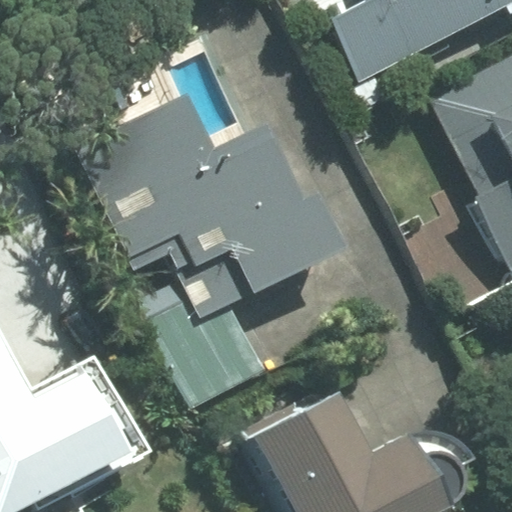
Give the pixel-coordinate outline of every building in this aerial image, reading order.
[(360,0),(319,22),(351,83),(509,0),(360,0)] [(461,202),(499,275),(511,267),(511,57),(422,105),(471,197),(461,202)] [(197,154),(170,99),(63,150),(121,271),(157,254),(188,317),(326,251),(300,198),(288,203),(252,128),(197,154)] [(19,406),(0,370),(0,511),(3,511),(125,449),(84,372),(19,406)] [(322,397),(241,440),(279,511),(424,511),(430,509),(393,439),(355,460),(322,397)]
